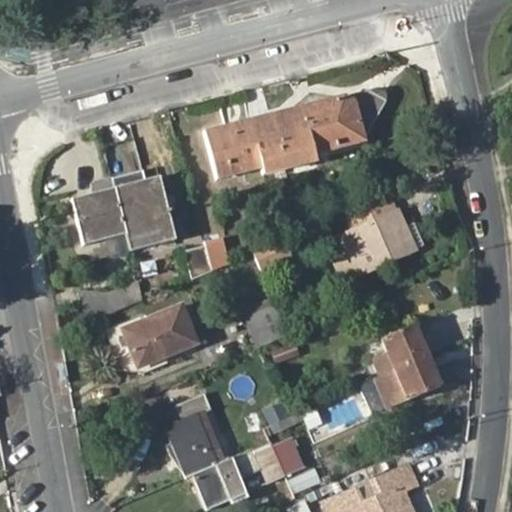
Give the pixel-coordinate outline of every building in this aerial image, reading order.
[(365,91),(300,108),(313,155),(361,142),(385,102),(384,92),(378,88),(365,91)] [(300,108),(247,122),(260,169),(262,177),(315,162),(313,155),(300,108)] [(260,169),(247,122),(201,134),(214,182),(260,169)] [(140,170),(110,179),(125,236),(126,242),(171,230),(157,178),(143,182),(140,170)] [(125,236),(110,179),(89,185),(91,195),(70,201),(82,247),(105,241),(110,260),(130,254),(129,251),(126,242),(125,236)] [(343,214),(351,231),(397,211),(389,194),(343,214)] [(397,211),(351,231),(360,252),(347,257),(334,263),(341,282),(405,253),(396,232),(404,228),(397,211)] [(414,250),(404,228),(396,232),(405,253),(414,250)] [(171,230),(126,242),(129,251),(174,240),(171,230)] [(360,252),(351,231),(338,237),(347,257),(360,252)] [(280,232),(248,248),(261,273),(293,258),(280,232)] [(209,270),(210,272),(213,271),(225,266),(217,239),(202,243),(203,247),(209,270)] [(182,254),(191,281),(208,273),(210,272),(209,270),(203,247),(182,254)] [(208,273),(191,281),(196,294),(231,279),(225,266),(213,271),(210,272),(208,273)] [(275,306),(243,320),(255,347),(287,333),(275,306)] [(123,336),(138,370),(140,374),(167,362),(164,356),(193,344),(177,307),(145,321),(143,316),(133,320),(135,326),(121,332),(123,336)] [(56,317),(59,337),(81,333),(78,313),(56,317)] [(380,377),(420,360),(414,347),(420,344),(412,327),(380,341),(386,355),(372,361),(380,377)] [(121,371),(138,370),(123,336),(109,342),(121,371)] [(294,343),(270,353),(276,365),(299,356),(294,343)] [(420,360),(426,357),(420,344),(414,347),(420,360)] [(432,370),(426,357),(420,360),(425,373),(432,370)] [(425,373),(420,360),(380,377),(375,379),(388,410),(439,388),(432,370),(425,373)] [(208,410),(202,396),(173,408),(178,421),(162,428),(184,479),(191,476),(206,511),(244,494),(283,475),(271,450),(269,445),(230,462),(236,475),(231,478),(229,474),(216,474),(213,467),(220,464),(199,414),(208,410)] [(283,475),(284,477),(301,468),(289,442),(271,450),(283,475)] [(229,460),(220,464),(213,467),(216,474),(229,474),(231,478),(236,475),(230,462),(229,460)] [(323,505),(326,511),(412,511),(402,489),(416,483),(409,468),(323,505)] [(287,478),(291,494),(320,485),(316,470),(287,478)]
